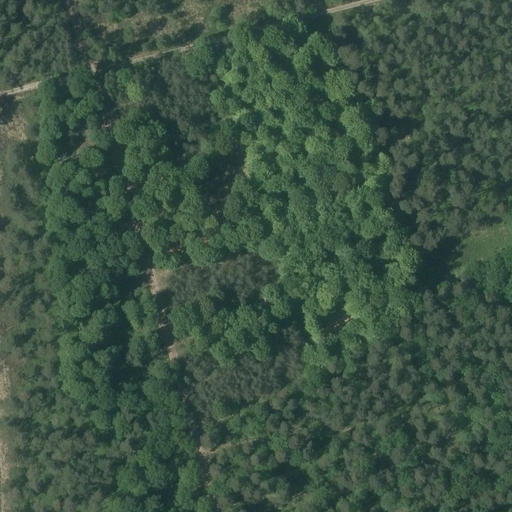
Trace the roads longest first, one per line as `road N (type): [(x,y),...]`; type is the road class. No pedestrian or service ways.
road 1 (track): [(68,0),(211,511)]
road 2 (track): [(373,0),(0,94)]
